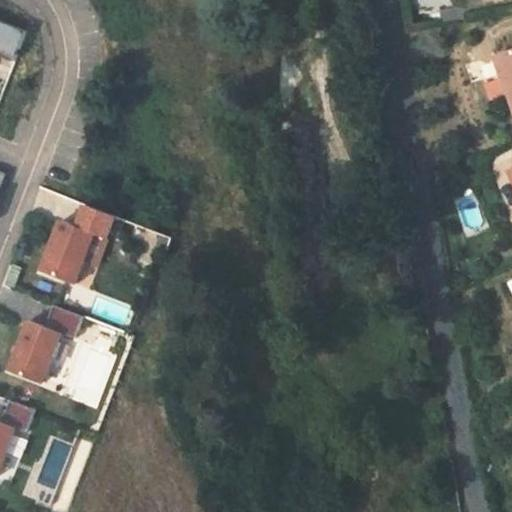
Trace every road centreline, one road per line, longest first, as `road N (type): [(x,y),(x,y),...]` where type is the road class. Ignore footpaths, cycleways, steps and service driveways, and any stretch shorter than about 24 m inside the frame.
road 1 (tertiary): [(466,511),(381,0)]
road 2 (residential): [(46,0),(63,38),(65,72),(35,163)]
